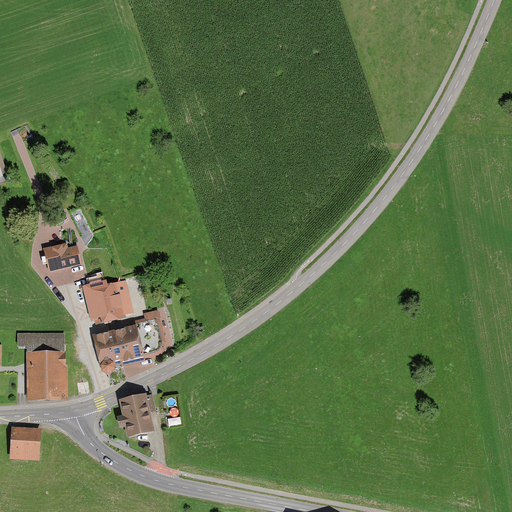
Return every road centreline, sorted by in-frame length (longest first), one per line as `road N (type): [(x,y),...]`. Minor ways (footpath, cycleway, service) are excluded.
road 1 (unclassified): [(74,410),(233,335),(330,258),(420,148),(494,0)]
road 2 (tertiary): [(315,511),(131,470),(94,446),(74,410)]
